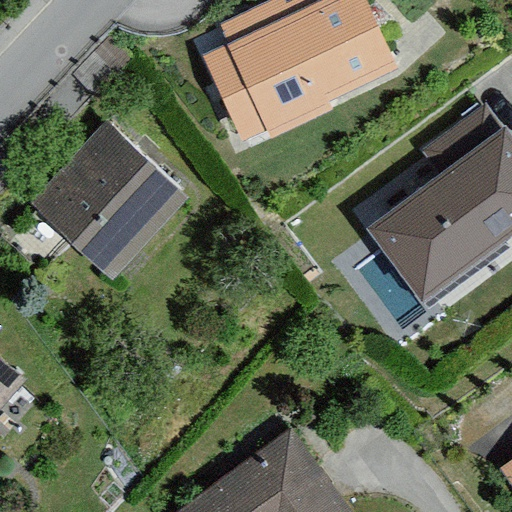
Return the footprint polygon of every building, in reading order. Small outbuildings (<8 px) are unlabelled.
[(390,81),(353,0),(313,0),(198,52),(241,147),(390,81)] [(103,119),(26,199),(101,270),(178,191),(103,119)] [(511,134),(506,127),(374,225),(427,296),(511,232),(511,134)] [(0,347),(0,407),(29,373),(0,347)] [(339,511),(280,437),(183,511),(339,511)] [(511,511),(511,465),(489,482),(511,511)]
